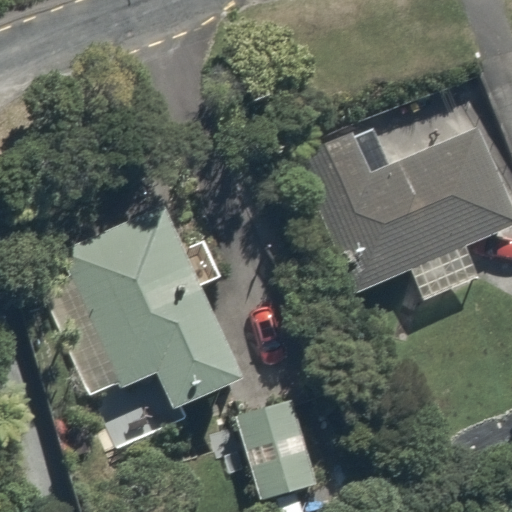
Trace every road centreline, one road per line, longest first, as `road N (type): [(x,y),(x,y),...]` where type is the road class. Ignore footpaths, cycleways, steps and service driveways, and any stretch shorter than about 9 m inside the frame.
road 1 (unknown): [(0,344),(52,511)]
road 2 (residential): [(136,0),(0,50)]
